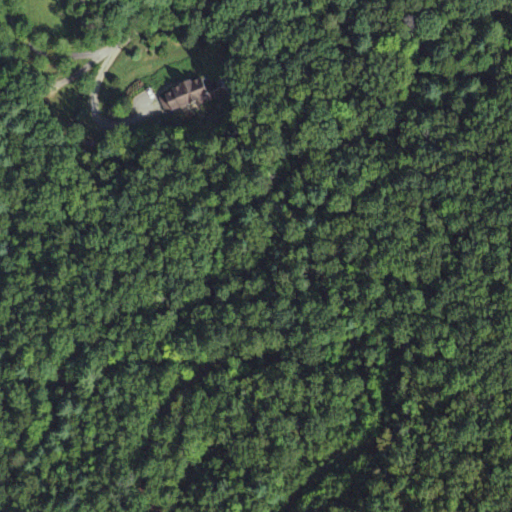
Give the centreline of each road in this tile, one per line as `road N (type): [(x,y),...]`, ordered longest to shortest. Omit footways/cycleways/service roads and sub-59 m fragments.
road 1 (track): [(473,0),(417,59),(396,134),(312,152),(248,207),(222,239),(211,296),(156,305),(65,349),(61,364),(70,374),(174,357),(202,364),(199,381),(166,406),(147,452),(146,482),(166,511)]
road 2 (residential): [(191,0),(57,84)]
